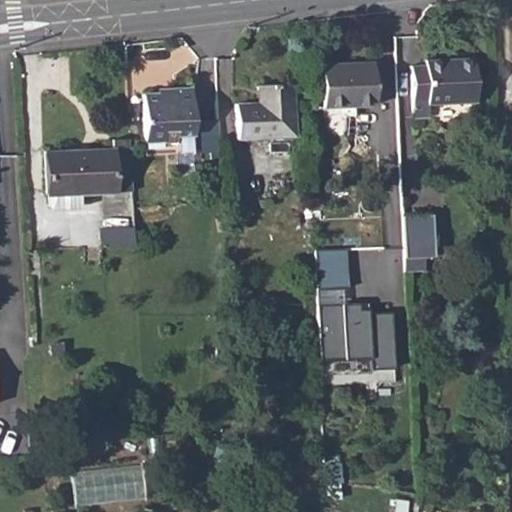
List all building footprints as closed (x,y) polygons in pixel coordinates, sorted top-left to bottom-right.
[(423,64),(408,64),(410,99),(424,98),(425,103),(473,101),(470,57),(423,60),(423,64)] [(372,62),(320,64),(323,117),(355,115),(355,105),(374,103),(372,62)] [(258,104),(236,105),(237,140),(293,137),(291,84),(258,86),(258,104)] [(173,94),(142,96),(146,155),(194,151),(191,89),(173,89),(173,94)] [(46,154),(49,195),(80,193),(134,189),(130,139),(111,140),(111,149),(46,154)] [(80,193),(49,195),(50,206),(54,210),(81,208),(80,193)] [(431,212),(401,214),(403,256),(433,255),(431,212)] [(345,248),(316,250),(318,290),(347,288),(345,248)] [(360,303),(318,305),(321,360),(371,357),(371,369),(396,367),(393,311),(370,313),(370,308),(361,309),(360,303)]
